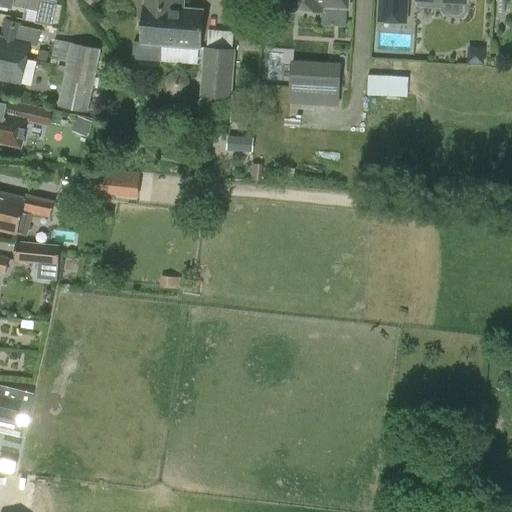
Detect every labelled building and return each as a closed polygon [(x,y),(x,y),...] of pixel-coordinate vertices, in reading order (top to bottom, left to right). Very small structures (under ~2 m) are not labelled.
[(12,6),(37,11),(34,25),(51,28),(56,1),(51,0),(0,0),(0,3),(12,7),(12,6)] [(145,0),(142,43),(134,43),(132,59),(197,64),(199,48),(201,48),(204,10),(175,7),(175,0),(145,0)] [(287,0),(287,9),(323,11),(323,7),(348,9),(348,0),(287,0)] [(378,0),(377,22),(408,23),(409,0),(378,0)] [(463,11),(464,3),(463,0),(416,0),(417,4),(419,6),(441,8),(441,11),(444,14),(459,15),(463,11)] [(40,30),(19,25),(20,22),(4,19),(0,35),(0,78),(31,85),(37,61),(26,59),(29,44),(36,46),(40,30)] [(70,42),(66,61),(65,67),(61,85),(57,105),(87,112),(101,48),(70,42)] [(200,96),(232,98),(235,49),(204,47),(200,96)] [(292,62),(291,86),(325,88),(324,104),(338,104),(339,76),(327,75),(328,64),(292,62)] [(369,74),(368,93),(408,94),(408,74),(369,74)] [(0,140),(21,146),(24,135),(27,121),(48,126),(52,109),(0,96),(0,140)] [(229,134),(228,149),(253,150),(254,135),(229,134)] [(137,197),(140,173),(95,169),(92,192),(137,197)] [(26,194),(25,199),(0,193),(0,228),(17,233),(27,235),(32,213),(50,217),(54,200),(26,194)] [(16,241),(14,261),(58,266),(60,246),(16,241)] [(0,255),(0,274),(5,275),(9,257),(0,255)] [(0,432),(11,435),(13,430),(24,432),(34,393),(0,385),(0,432)] [(0,457),(0,468),(14,472),(17,461),(0,457)]
